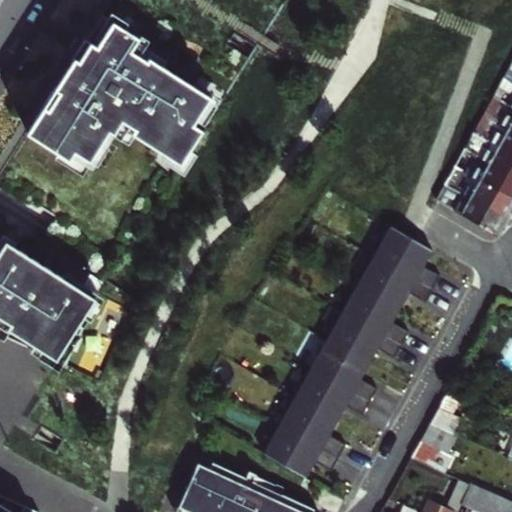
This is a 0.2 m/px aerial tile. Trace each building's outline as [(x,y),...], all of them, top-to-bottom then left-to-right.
[(74,64),(28,134),(86,171),(110,133),(114,135),(120,126),(182,165),(203,131),(194,125),(211,98),(162,67),(164,64),(136,45),(140,39),(105,16),(74,64)] [(511,60),(502,77),(511,82),(511,60)] [(511,94),(511,104),(511,105),(511,82),(502,77),(497,87),(511,94)] [(483,112),(511,128),(511,105),(493,94),(483,112)] [(479,121),(474,130),(511,150),(511,128),(483,112),(479,121)] [(511,150),(474,130),(464,147),(511,173),(511,150)] [(511,173),(464,147),(455,165),(511,197),(511,196),(511,173)] [(455,165),(445,183),(502,215),(508,204),(511,197),(455,165)] [(502,215),(445,183),(434,201),(492,233),(497,224),(502,215)] [(262,453),(304,477),(307,470),(313,460),(329,470),(344,443),(327,434),(332,426),(340,411),(344,405),(360,414),(375,387),(359,378),(362,371),(370,357),(375,349),(392,358),(406,332),(390,322),(394,314),(403,297),(406,293),(423,302),(437,276),(421,266),(425,259),(429,250),(413,241),(387,227),(262,453)] [(0,333),(64,358),(83,328),(80,326),(96,299),(7,243),(0,253),(0,333)] [(438,402),(427,422),(452,433),(461,412),(438,402)] [(417,440),(443,452),(447,453),(455,435),(452,433),(427,422),(417,440)] [(408,457),(435,469),(443,452),(417,440),(408,457)] [(304,511),(267,495),(198,463),(176,511),(304,511)] [(456,511),(460,503),(469,484),(456,478),(443,507),(426,499),(420,511),(451,511),(452,511),(454,511),(456,511)] [(474,487),(469,484),(460,503),(465,506),(474,487)] [(0,511),(41,511),(45,504),(0,487),(0,511)] [(465,506),(478,511),(511,511),(511,503),(474,487),(465,506)]
